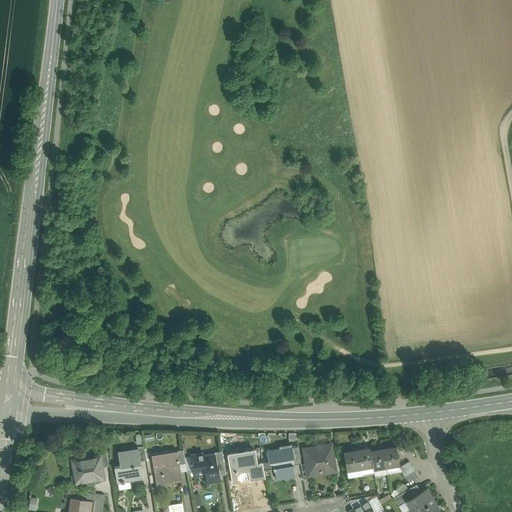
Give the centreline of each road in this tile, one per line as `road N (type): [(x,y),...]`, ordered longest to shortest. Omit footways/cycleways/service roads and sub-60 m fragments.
road 1 (tertiary): [(7,399),(271,423),(434,410)]
road 2 (secondary): [(56,0),(7,399)]
